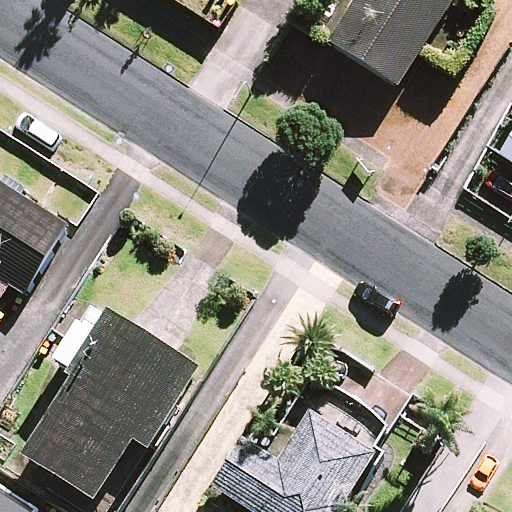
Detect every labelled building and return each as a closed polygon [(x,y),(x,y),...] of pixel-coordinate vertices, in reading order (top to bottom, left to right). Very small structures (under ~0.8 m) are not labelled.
[(453,0),(356,0),(329,45),(398,88),(453,0)] [(511,140),(500,159),(511,166),(511,140)] [(0,282),(11,289),(25,298),(70,228),(0,184),(0,282)] [(0,305),(11,289),(0,282),(0,305)] [(198,375),(109,318),(107,321),(94,313),(82,331),(79,329),(56,365),(73,375),(79,379),(26,462),(95,506),(133,446),(147,455),(198,375)] [(330,390),(311,384),(265,458),(245,446),(244,447),(215,495),(242,511),(352,511),(386,458),(376,452),(388,432),(371,415),(351,401),(330,390)] [(0,511),(24,511),(0,495),(0,511)]
